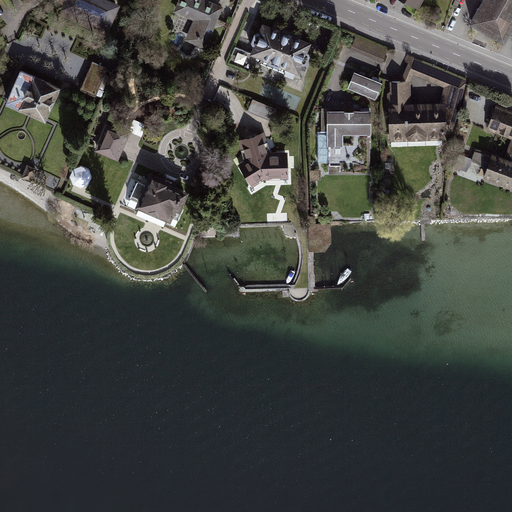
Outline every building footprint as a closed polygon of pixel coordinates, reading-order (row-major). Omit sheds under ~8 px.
[(120,5),(109,0),(69,0),(64,12),(108,31),(120,5)] [(223,3),(214,0),(178,0),(174,13),(190,19),(183,39),(206,48),(223,3)] [(511,0),(483,0),(472,19),(506,39),(511,28),(511,0)] [(310,38),(258,17),(244,51),(296,72),(310,38)] [(388,48),(356,35),(351,47),(383,61),(388,48)] [(239,50),(236,60),(245,63),(248,53),(239,50)] [(404,75),(388,75),(390,141),(446,138),(444,98),(411,99),(411,73),(446,86),(444,92),(461,99),(466,79),(411,57),(404,75)] [(108,71),(92,64),(80,91),(97,98),(108,71)] [(61,84),(21,67),(6,102),(46,119),(61,84)] [(381,78),(354,67),(347,84),(374,95),(381,78)] [(267,112),(268,106),(260,106),(260,101),(253,101),(253,111),(267,112)] [(511,109),(497,104),(486,131),(494,134),(478,175),(511,187),(511,109)] [(370,110),(326,110),(326,176),(370,176),(370,110)] [(130,129),(107,120),(95,150),(117,160),(130,129)] [(263,133),(240,137),(250,188),(290,180),(284,150),(267,153),(263,133)] [(75,169),(73,171),(71,174),(70,178),(71,180),(72,184),(74,187),(77,189),(81,190),(83,190),(87,189),(90,187),(92,184),(93,181),(93,177),(91,172),(88,169),(83,167),(79,167),(75,169)] [(185,187),(146,172),(135,204),(174,218),(185,187)]
